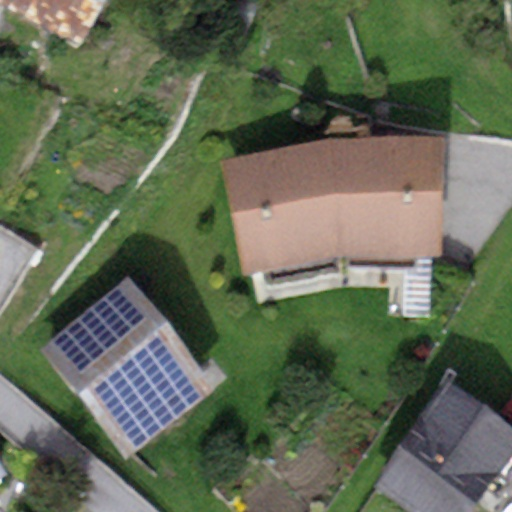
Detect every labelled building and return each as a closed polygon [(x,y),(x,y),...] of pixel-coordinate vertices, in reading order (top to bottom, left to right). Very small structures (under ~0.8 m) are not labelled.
[(121,0),(3,0),(0,8),(0,22),(82,70),(121,0)] [(239,56),(258,13),(239,5),(221,48),(239,56)] [(330,156),(221,179),(241,294),(341,274),(441,276),(443,163),(330,156)] [(128,299),(40,363),(124,477),(212,414),(128,299)] [(511,446),(507,443),(443,402),(377,504),(389,511),(481,511),(511,465),(511,446)] [(0,499),(8,495),(0,480),(0,499)]
